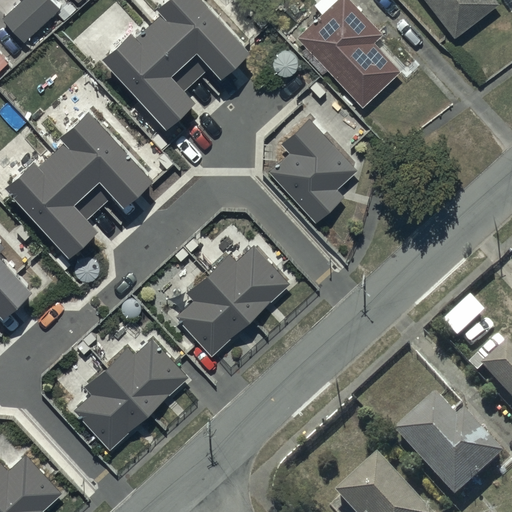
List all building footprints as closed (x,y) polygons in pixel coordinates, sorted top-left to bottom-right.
[(62,7),(55,0),(23,0),(5,18),(27,41),(62,7)] [(253,44),(212,0),(159,0),(104,50),(168,120),(253,44)] [(301,36),(303,39),(366,106),(403,71),(377,43),(386,34),(354,0),(319,0),(316,3),(326,14),(301,36)] [(427,0),(458,38),(502,2),(500,0),(427,0)] [(0,44),(0,70),(18,54),(5,40),(0,44)] [(157,173),(93,103),(8,179),(73,250),(157,173)] [(357,165),(310,114),(282,140),(290,148),(269,168),(316,219),(346,191),(338,183),(357,165)] [(0,311),(37,276),(0,238),(0,311)] [(294,281),(257,241),(238,259),(230,251),(189,290),(195,296),(176,315),(214,355),(294,281)] [(193,372),(156,333),(138,351),(130,342),(88,381),(95,388),(75,406),(114,447),(193,372)] [(511,350),(508,346),(481,371),(511,403),(511,350)] [(458,423),(438,400),(396,439),(456,505),(506,459),(466,416),(458,423)] [(0,511),(41,511),(65,490),(28,451),(9,468),(1,460),(0,461),(0,511)] [(426,511),(379,461),(336,500),(347,511),(426,511)]
